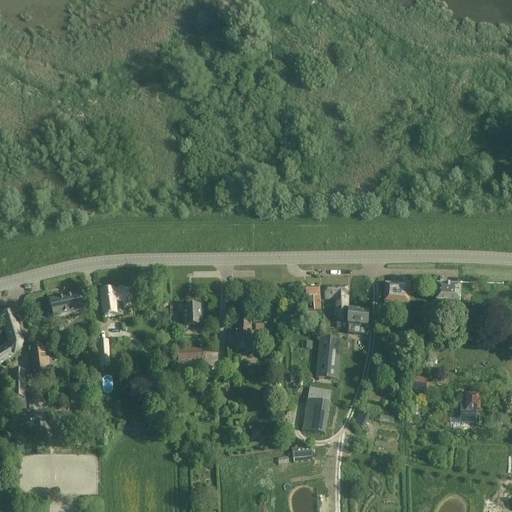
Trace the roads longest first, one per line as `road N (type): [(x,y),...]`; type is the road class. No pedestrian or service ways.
road 1 (tertiary): [(0,286),(129,262),(511,259)]
road 2 (track): [(371,435),(346,437),(344,424),(369,353),(373,275)]
